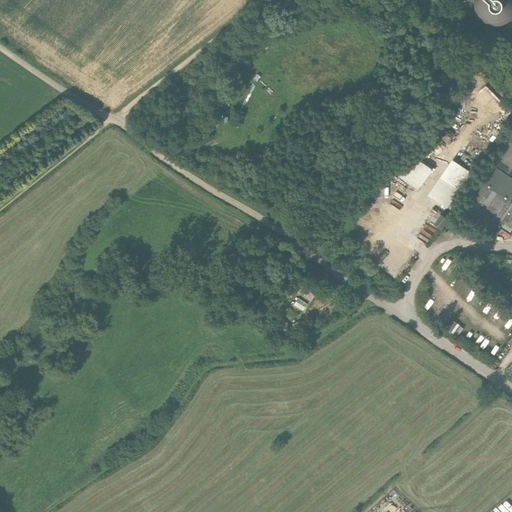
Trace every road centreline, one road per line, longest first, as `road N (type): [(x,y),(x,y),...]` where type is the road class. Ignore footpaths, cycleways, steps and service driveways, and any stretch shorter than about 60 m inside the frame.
road 1 (track): [(378,303),(297,359),(207,370),(143,443),(44,511)]
road 2 (track): [(113,121),(404,317)]
road 3 (track): [(258,0),(113,121)]
road 4 (track): [(0,47),(113,121)]
road 5 (unclassified): [(511,391),(404,317)]
